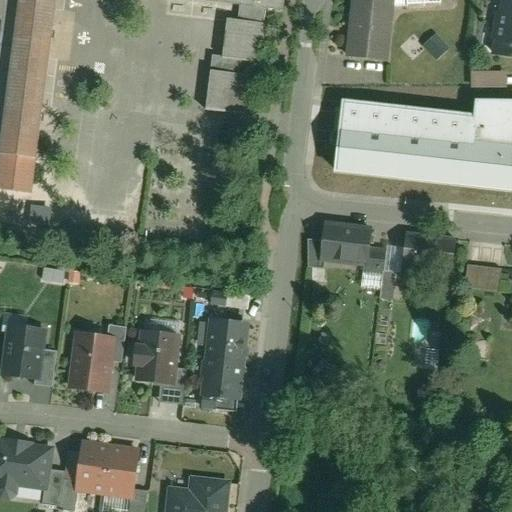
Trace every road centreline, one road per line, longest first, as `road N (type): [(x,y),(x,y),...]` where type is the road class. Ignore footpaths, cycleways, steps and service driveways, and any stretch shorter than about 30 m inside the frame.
road 1 (residential): [(251,431),(0,402)]
road 2 (residential): [(251,431),(286,191)]
road 3 (residential): [(511,214),(286,191)]
road 4 (residential): [(286,191),(311,0)]
